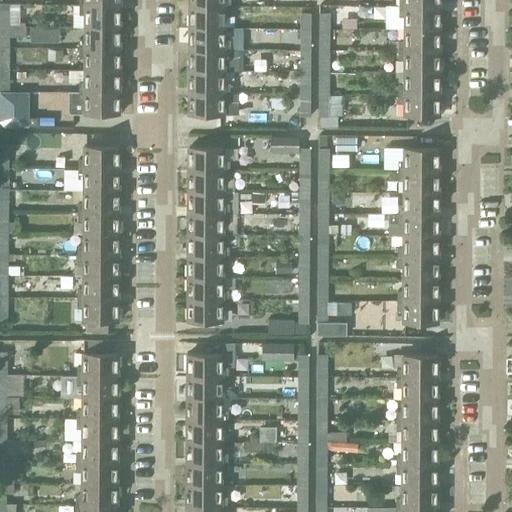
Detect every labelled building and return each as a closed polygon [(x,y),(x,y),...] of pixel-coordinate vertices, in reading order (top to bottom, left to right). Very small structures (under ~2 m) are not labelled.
[(121,27),(121,6),(80,6),(80,15),(87,16),(87,27),(121,27)] [(191,6),(191,27),(225,27),(225,16),(232,16),(232,6),(191,6)] [(406,29),(441,29),(441,7),(400,7),(385,7),(385,29),(406,29)] [(0,26),(10,26),(10,10),(0,10),(0,26)] [(301,29),(312,29),(312,12),(301,12),(301,29)] [(330,29),(330,18),(330,12),(320,12),(320,29),(330,29)] [(0,41),(10,42),(10,38),(26,38),(26,27),(10,26),(0,26),(0,31),(0,41)] [(80,39),(80,49),(121,49),(121,27),(87,27),(87,39),(80,39)] [(191,50),(231,50),(231,39),(225,39),(225,27),(191,27),(191,50)] [(312,29),(301,29),(301,44),(311,44),(312,29)] [(330,29),(320,29),(320,44),(330,44),(330,29)] [(441,29),(406,29),(406,41),(400,41),(399,51),(440,51),(441,29)] [(86,59),(86,71),(120,71),(121,49),(80,49),(80,59),(86,59)] [(191,50),(190,71),(225,71),(225,60),(231,61),(231,50),(191,50)] [(440,51),(399,51),(399,62),(406,62),(406,73),(440,73),(440,51)] [(0,69),(9,70),(9,54),(0,53),(0,69)] [(301,72),(311,72),(311,57),(301,56),(301,72)] [(320,72),(330,72),(331,56),(320,56),(320,72)] [(9,70),(0,69),(0,85),(9,86),(9,70)] [(80,83),(80,92),(120,92),(120,71),(86,71),(86,82),(80,83)] [(190,71),(190,93),(231,93),(231,84),(225,84),(225,71),(190,71)] [(311,72),(301,72),(301,88),(311,88),(311,72)] [(330,72),(320,72),(320,88),(330,88),(330,72)] [(440,73),(406,73),(397,73),(397,85),(399,85),(399,94),(440,94),(440,73)] [(30,93),(0,92),(0,123),(4,128),(29,128),(38,129),(38,119),(30,119),(30,93)] [(120,115),(120,92),(80,92),(79,115),(120,115)] [(231,93),(190,93),(190,116),(224,116),(224,103),(231,103),(231,93)] [(440,94),(399,94),(398,104),(406,104),(406,116),(440,117),(440,94)] [(301,100),(301,116),(311,116),(311,100),(301,100)] [(330,116),(330,107),(329,107),(329,101),(319,100),(320,116),(330,116)] [(272,137),(271,152),(300,152),(300,165),(311,165),(311,148),(300,148),(300,137),(272,137)] [(337,138),(336,150),(357,151),(357,138),(337,138)] [(0,145),(0,161),(9,162),(9,146),(0,145)] [(79,160),(79,170),(119,169),(120,147),(86,147),(85,160),(79,160)] [(319,148),(318,164),(329,165),(330,147),(319,148)] [(190,148),(190,170),(231,170),(231,161),(224,161),(224,148),(190,148)] [(399,162),(398,172),(439,172),(439,149),(405,149),(405,162),(399,162)] [(85,192),(119,192),(119,169),(79,170),(79,179),(85,179),(85,192)] [(235,181),(231,181),(231,170),(190,170),(190,192),(224,193),(235,193),(235,181)] [(439,194),(439,172),(398,172),(398,182),(405,182),(405,193),(439,194)] [(0,190),(8,190),(9,174),(0,174),(0,190)] [(300,193),(311,193),(311,176),(300,176),(300,193)] [(319,192),(329,192),(329,176),(319,176),(319,192)] [(8,190),(0,190),(0,206),(8,206),(8,190)] [(79,214),(119,214),(119,192),(85,192),(76,192),(76,202),(79,202),(79,206),(79,214)] [(190,192),(189,214),(230,214),(230,204),(224,204),(224,193),(190,192)] [(329,192),(319,192),(318,208),(329,209),(329,192)] [(311,193),(300,193),(300,209),(311,209),(311,193)] [(439,194),(405,193),(405,206),(399,206),(398,215),(439,216),(439,194)] [(82,236),(119,236),(119,214),(79,214),(79,220),(76,220),(76,233),(82,233),(82,236)] [(189,236),(223,236),(223,224),(230,224),(230,214),(189,214),(189,236)] [(439,237),(439,216),(398,215),(398,224),(405,225),(405,238),(439,237)] [(0,233),(8,234),(8,218),(0,217),(0,233)] [(300,236),(310,236),(310,220),(300,220),(300,236)] [(318,237),(329,237),(329,220),(318,220),(318,237)] [(78,257),(119,257),(119,236),(82,236),(82,245),(76,245),(76,250),(78,250),(78,257)] [(189,236),(189,257),(230,257),(230,247),(223,247),(223,236),(189,236)] [(310,236),(300,236),(300,252),(310,252),(310,236)] [(329,237),(318,237),(318,253),(329,253),(329,237)] [(439,237),(405,238),(405,248),(398,248),(398,258),(439,259),(439,237)] [(84,278),(119,279),(119,257),(78,257),(78,265),(76,265),(76,278),(84,278)] [(230,257),(189,257),(189,278),(223,278),(223,267),(230,267),(230,257)] [(439,281),(439,259),(398,258),(398,268),(404,268),(404,280),(439,281)] [(300,264),(300,279),(310,280),(310,264),(300,264)] [(318,264),(318,279),(329,279),(329,264),(318,264)] [(78,300),(119,301),(119,279),(84,278),(84,290),(78,290),(78,300)] [(189,278),(189,300),(230,300),(230,290),(223,290),(223,278),(189,278)] [(310,280),(300,279),(299,296),(310,296),(310,280)] [(329,279),(318,279),(318,295),(329,295),(329,279)] [(439,281),(404,280),(404,291),(398,291),(398,301),(439,301),(439,281)] [(119,301),(78,300),(78,310),(84,310),(84,323),(118,323),(119,301)] [(230,300),(189,300),(189,322),(223,323),(223,310),(229,310),(230,300)] [(438,324),(439,301),(398,301),(398,311),(404,311),(404,324),(438,324)] [(310,308),(299,308),(299,324),(310,324),(310,308)] [(318,308),(318,323),(329,323),(329,308),(318,308)] [(268,320),(268,334),(294,334),(294,320),(268,320)] [(318,324),(318,336),(348,337),(348,323),(329,323),(318,323),(318,324)] [(265,344),(264,360),(294,360),(294,344),(265,344)] [(77,378),(118,378),(118,355),(84,354),(84,367),(77,367),(77,378)] [(328,354),(317,355),(318,371),(328,371),(328,354)] [(188,355),(188,378),(229,378),(229,368),(223,368),(223,355),(188,355)] [(299,355),(299,371),(309,371),(309,355),(299,355)] [(397,379),(438,380),(439,357),(404,357),(404,369),(397,369),(397,379)] [(118,378),(77,378),(77,387),(83,387),(83,399),(118,400),(118,378)] [(229,378),(188,378),(188,399),(223,399),(223,388),(229,388),(229,378)] [(438,380),(397,379),(397,388),(404,388),(404,401),(438,401),(438,380)] [(299,384),(299,400),(309,400),(309,384),(299,384)] [(318,400),(328,400),(328,384),(318,384),(318,400)] [(118,400),(83,399),(83,410),(77,410),(77,421),(118,421),(118,400)] [(188,399),(187,421),(229,421),(229,411),(223,411),(223,399),(188,399)] [(309,416),(309,400),(299,400),(299,416),(309,416)] [(328,400),(318,400),(317,416),(327,416),(328,400)] [(438,401),(404,401),(404,412),(397,412),(397,422),(438,423),(438,401)] [(118,421),(77,421),(77,430),(69,431),(69,440),(83,440),(83,443),(118,443),(118,421)] [(229,421),(187,421),(187,442),(222,443),(222,430),(229,431),(229,421)] [(438,423),(397,422),(397,432),(404,432),(403,444),(438,444),(438,423)] [(286,444),(298,444),(309,444),(309,427),(298,427),(298,435),(286,435),(286,444)] [(317,427),(317,443),(327,443),(328,427),(317,427)] [(187,442),(187,464),(228,464),(228,454),(222,454),(222,443),(187,442)] [(359,444),(332,442),(332,450),(358,452),(359,444)] [(76,464),(117,465),(118,443),(83,443),(83,453),(76,453),(76,464)] [(327,443),(317,443),(317,460),(327,460),(327,443)] [(309,444),(298,444),(298,459),(309,460),(309,444)] [(438,444),(403,444),(403,455),(397,455),(397,466),(438,466),(438,444)] [(117,486),(117,465),(76,464),(76,473),(83,473),(83,486),(117,486)] [(187,485),(222,486),(222,473),(228,473),(228,464),(187,464),(187,485)] [(397,466),(396,475),(396,487),(438,488),(438,466),(397,466)] [(298,486),(308,486),(308,471),(298,470),(298,486)] [(317,486),(327,486),(327,470),(317,470),(317,486)] [(187,485),(187,506),(228,507),(228,497),(222,497),(222,486),(187,485)] [(76,496),(76,507),(117,507),(117,486),(83,486),(83,496),(76,496)] [(308,486),(298,486),(298,502),(308,502),(308,486)] [(327,486),(317,486),(317,502),(327,502),(327,486)] [(438,488),(396,487),(387,487),(387,495),(396,495),(396,508),(437,508),(438,488)]
